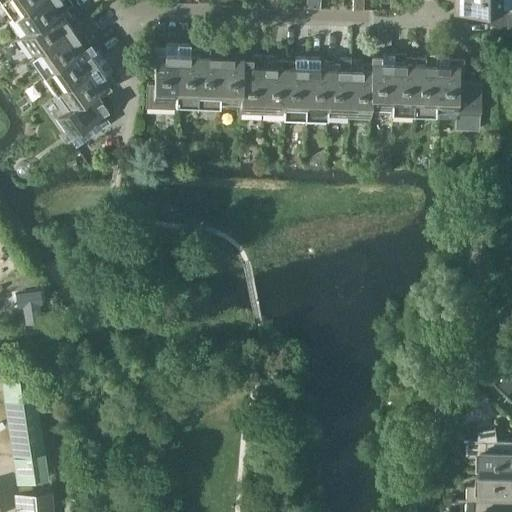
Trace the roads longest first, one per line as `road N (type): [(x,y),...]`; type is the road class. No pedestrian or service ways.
road 1 (residential): [(424,11),(409,23),(138,13)]
road 2 (residential): [(121,157),(137,97),(138,13)]
